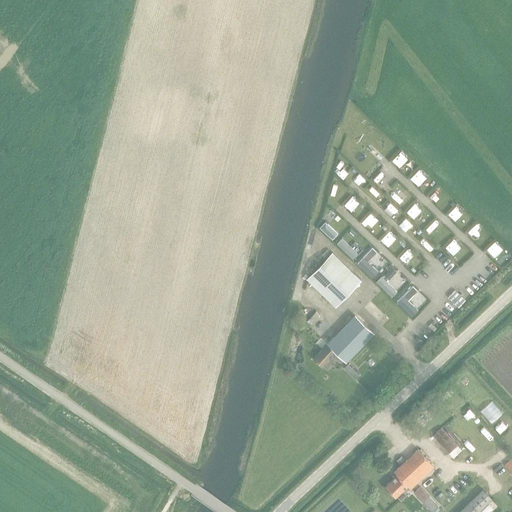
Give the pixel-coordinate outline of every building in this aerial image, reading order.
[(331,251),(306,278),(335,306),(360,279),(331,251)] [(455,290),(448,297),(458,306),(465,300),(455,290)] [(340,356),(345,362),(374,332),(355,314),(327,344),(313,358),(321,366),(332,355),(337,360),(340,356)] [(343,368),(355,379),(359,375),(347,364),(343,368)] [(449,454),(452,458),(460,450),(457,447),(440,428),(432,436),(449,454)] [(432,511),(439,506),(415,481),(433,465),(418,448),(394,471),(397,474),(384,486),(395,497),(407,486),(428,509),(430,511),(432,511)] [(456,511),(477,511),(492,499),(482,488),(456,511)]
